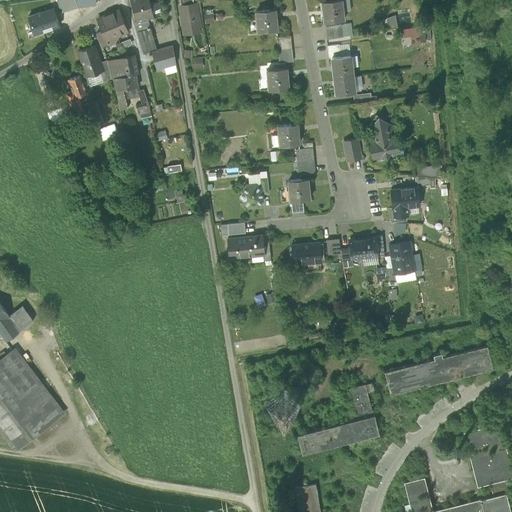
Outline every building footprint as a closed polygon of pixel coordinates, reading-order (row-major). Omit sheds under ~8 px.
[(78,7),(75,0),(56,0),(61,12),(78,7)] [(130,0),(136,21),(136,22),(148,19),(154,17),(152,10),(160,7),(158,1),(150,3),(149,0),(130,0)] [(333,0),(322,1),(325,22),(344,20),(343,12),(341,0),(333,0)] [(349,0),(341,0),(343,12),(351,11),(349,0)] [(184,30),(185,31),(199,29),(199,28),(196,5),(195,5),(194,5),(182,7),(181,7),(184,30)] [(53,8),(28,17),(34,34),(59,26),(53,8)] [(256,11),(258,32),(277,30),(275,9),(256,11)] [(110,14),(108,15),(117,36),(128,32),(119,10),(110,14)] [(213,14),(204,15),(205,24),(214,23),(213,14)] [(107,40),(117,36),(108,15),(106,16),(97,19),(102,31),(106,40),(107,40)] [(386,18),(388,30),(398,28),(396,15),(386,18)] [(157,26),(154,17),(148,19),(150,28),(157,26)] [(150,28),(148,19),(136,22),(136,21),(135,22),(137,32),(150,28)] [(351,23),(341,24),(342,37),(352,35),(351,23)] [(325,27),(327,39),(342,37),(341,24),(325,27)] [(422,26),(409,29),(410,37),(419,35),(424,34),(422,26)] [(144,54),(154,51),(157,50),(150,28),(137,32),(144,54)] [(402,38),(410,37),(409,29),(400,30),(402,38)] [(97,33),(102,47),(108,44),(107,40),(106,40),(102,31),(97,33)] [(277,37),(278,50),(292,49),(291,35),(277,37)] [(419,35),(410,37),(412,47),(420,46),(419,35)] [(130,39),(121,42),(123,48),(132,44),(130,39)] [(350,55),(349,43),(339,44),(340,50),(340,56),(350,55)] [(86,73),(87,76),(99,72),(103,70),(100,62),(94,46),(78,51),(84,67),(86,73)] [(173,46),(157,50),(154,51),(159,68),(164,67),(176,64),(176,63),(173,46)] [(293,61),(292,49),(278,50),(279,62),(293,61)] [(111,78),(113,78),(136,74),(138,74),(135,55),(107,61),(111,78)] [(332,57),(334,78),(353,76),(352,67),(351,67),(350,55),(340,56),(332,57)] [(203,58),(192,59),(192,68),(203,68),(203,58)] [(99,72),(103,81),(111,78),(107,61),(107,60),(100,62),(103,70),(99,72)] [(177,71),(176,64),(164,67),(166,75),(177,71)] [(267,69),(270,90),(288,88),(286,67),(267,69)] [(103,81),(99,72),(87,76),(91,86),(103,81)] [(80,75),(84,86),(90,84),(87,76),(86,73),(80,75)] [(138,86),(136,74),(113,78),(116,90),(123,89),(136,87),(138,86)] [(70,105),(72,109),(82,106),(78,96),(87,93),(84,86),(80,75),(69,79),(72,91),(66,94),(70,105)] [(361,75),(353,76),(355,90),(363,89),(361,75)] [(355,90),(353,76),(334,78),(336,94),(346,92),(346,91),(355,90)] [(137,90),(136,87),(123,89),(126,99),(139,96),(137,90)] [(116,90),(121,110),(128,108),(126,99),(123,89),(116,90)] [(145,102),(145,104),(148,103),(144,89),(137,90),(139,96),(141,103),(145,102)] [(353,95),(354,102),(371,99),(370,93),(353,95)] [(82,115),(86,126),(103,120),(96,101),(82,106),(84,114),(82,115)] [(61,108),(66,121),(82,115),(84,114),(82,106),(72,109),(70,105),(61,108)] [(52,126),(66,121),(61,108),(47,112),(52,126)] [(383,156),(387,158),(389,154),(392,154),(392,157),(404,155),(402,144),(397,145),(396,138),(390,139),(389,133),(391,129),(390,125),(376,115),(372,121),(375,123),(370,129),(371,133),(375,135),(376,142),(371,143),(374,158),(383,156)] [(103,120),(86,126),(87,129),(104,123),(103,120)] [(114,123),(98,129),(102,141),(118,136),(114,123)] [(279,135),(280,146),(299,144),(297,123),(278,125),(279,135)] [(166,130),(157,132),(159,140),(168,138),(166,130)] [(273,147),(280,146),(279,135),(272,135),(273,147)] [(343,141),(347,161),(361,158),(357,138),(343,141)] [(296,149),(297,161),(314,159),(313,147),(296,149)] [(315,172),(314,159),(297,161),(298,174),(315,172)] [(181,164),(167,166),(168,173),(182,171),(181,164)] [(446,164),(428,166),(429,177),(434,177),(447,178),(446,164)] [(415,176),(429,177),(428,166),(414,167),(415,176)] [(216,173),(208,173),(209,181),(217,181),(216,173)] [(260,179),(260,174),(248,174),(249,184),(256,183),(259,186),(261,183),(260,179)] [(421,182),(421,185),(426,185),(430,184),(429,177),(415,176),(416,183),(421,182)] [(262,188),(262,193),(268,192),(267,178),(260,179),(261,183),(259,186),(262,188)] [(289,180),(291,201),(303,200),(310,199),(307,178),(289,180)] [(131,192),(130,183),(122,184),(123,193),(131,192)] [(242,190),(242,193),(240,194),(239,195),(239,197),(239,198),(240,199),(243,199),(243,203),(248,207),(258,206),(263,201),(262,193),(262,188),(259,186),(256,183),(249,184),(246,184),(242,190)] [(393,208),(394,216),(406,215),(408,214),(407,213),(407,206),(418,205),(418,206),(419,206),(417,186),(416,186),(416,187),(392,189),(391,188),(393,209),(393,208)] [(184,201),(182,190),(176,191),(177,202),(184,201)] [(291,201),(292,213),(304,211),(303,200),(291,201)] [(407,206),(407,213),(419,212),(418,206),(418,205),(407,206)] [(227,223),(228,234),(244,233),(243,222),(227,223)] [(405,223),(393,222),(393,232),(405,233),(405,223)] [(228,234),(227,223),(220,224),(221,235),(228,234)] [(236,237),(236,238),(238,256),(238,257),(239,257),(239,256),(251,254),(263,253),(263,254),(264,254),(262,234),(261,234),(261,235),(237,238),(237,237),(236,237)] [(267,234),(262,234),(264,254),(265,260),(270,260),(267,234)] [(377,255),(377,256),(384,255),(382,235),(375,236),(377,255)] [(350,248),(351,258),(362,257),(377,255),(375,236),(349,239),(350,248)] [(231,257),(238,256),(236,238),(229,238),(228,238),(230,258),(231,258),(231,257)] [(340,253),(340,249),(339,240),(326,241),(328,255),(340,253)] [(393,267),(394,274),(395,273),(413,270),(410,255),(411,255),(409,241),(389,244),(391,255),(393,267)] [(292,244),(294,264),(320,262),(319,242),(292,244)] [(350,248),(340,249),(342,260),(343,260),(351,259),(351,258),(350,248)] [(263,253),(251,254),(252,262),(264,261),(263,254),(263,253)] [(410,255),(413,270),(415,270),(422,269),(419,253),(411,255),(410,255)] [(377,255),(362,257),(363,264),(377,263),(377,256),(377,255)] [(393,267),(391,255),(384,256),(386,268),(393,267)] [(386,268),(388,283),(396,282),(395,273),(394,274),(393,267),(386,268)] [(413,270),(395,273),(396,282),(396,283),(417,279),(415,270),(413,270)] [(397,289),(388,290),(388,299),(397,298),(397,289)] [(277,300),(273,292),(265,295),(269,304),(277,300)] [(0,333),(6,342),(20,331),(10,316),(0,302),(0,333)] [(23,307),(10,316),(20,331),(33,321),(23,307)] [(415,325),(424,323),(422,314),(413,316),(415,325)] [(367,322),(354,323),(355,333),(367,333),(367,322)] [(384,371),(390,394),(493,368),(487,345),(442,356),(441,352),(433,354),(434,358),(384,371)] [(0,429),(15,449),(63,412),(14,349),(0,359),(0,429)] [(267,403),(291,419),(302,401),(323,378),(313,369),(290,393),(279,385),(267,403)] [(372,382),(365,384),(367,393),(375,391),(372,382)] [(297,434),(302,453),(379,434),(374,414),(373,415),(367,393),(365,384),(349,388),(356,419),(297,434)] [(511,511),(503,480),(511,477),(511,469),(500,422),(463,431),(477,486),(490,483),(493,495),(480,498),(480,499),(433,511),(424,477),(404,482),(411,511),(511,511)] [(294,487),(298,511),(320,511),(316,483),(294,487)]
